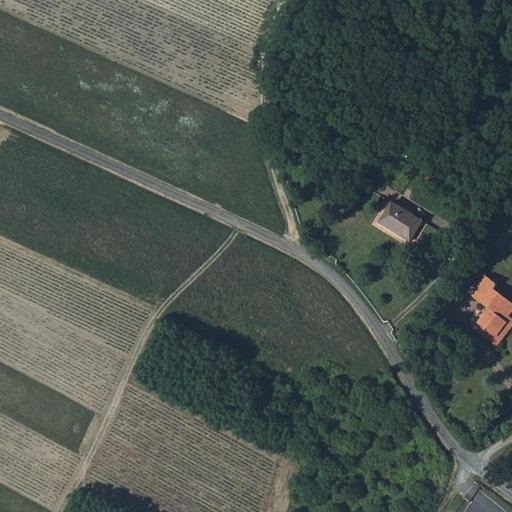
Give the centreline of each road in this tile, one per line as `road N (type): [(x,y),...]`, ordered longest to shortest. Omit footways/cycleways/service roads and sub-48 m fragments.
road 1 (unclassified): [(511,494),(469,461),(357,299),(314,260),(0,118)]
road 2 (track): [(290,0),(260,110),(275,169)]
